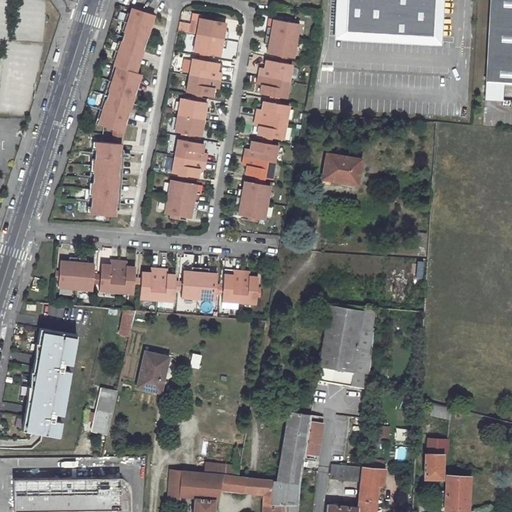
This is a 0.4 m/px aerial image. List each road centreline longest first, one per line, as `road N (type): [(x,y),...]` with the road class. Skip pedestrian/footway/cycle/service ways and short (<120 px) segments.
road 1 (residential): [(198,0),(248,8),(208,244)]
road 2 (residential): [(178,0),(135,239)]
road 3 (unclassified): [(15,228),(91,0)]
road 4 (unknown): [(319,511),(336,390)]
road 5 (residential): [(15,228),(135,239)]
